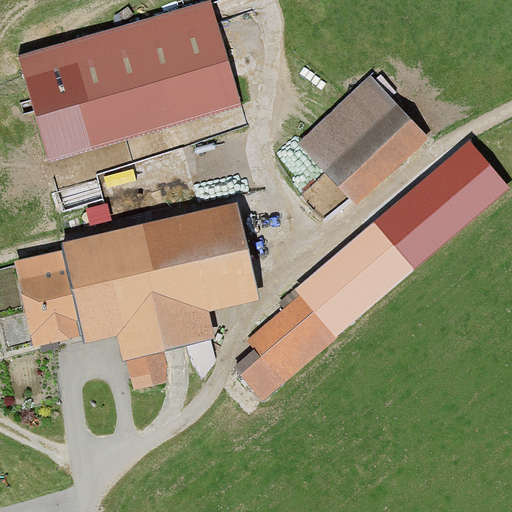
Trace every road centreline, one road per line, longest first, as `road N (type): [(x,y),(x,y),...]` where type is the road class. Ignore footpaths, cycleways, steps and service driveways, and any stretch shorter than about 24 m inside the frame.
road 1 (track): [(272,297),(441,146),(511,106)]
road 2 (residential): [(85,511),(95,472),(193,416),(272,297)]
